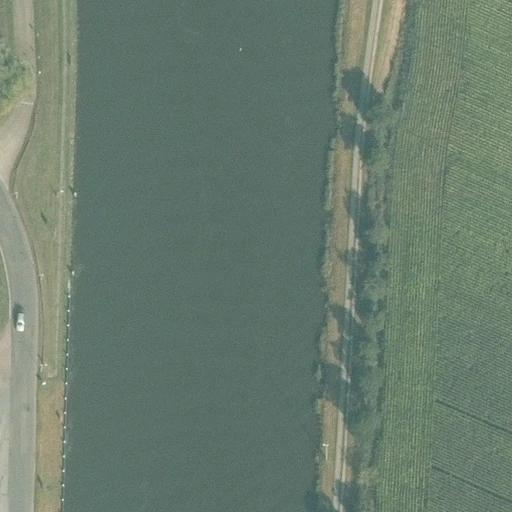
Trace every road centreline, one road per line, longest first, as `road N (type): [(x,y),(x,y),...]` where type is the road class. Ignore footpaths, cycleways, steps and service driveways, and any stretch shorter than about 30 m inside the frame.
road 1 (track): [(335,511),(357,140),(375,0)]
road 2 (unclassified): [(17,511),(21,300),(0,212)]
road 3 (residential): [(0,155),(15,139),(23,103),(21,0)]
